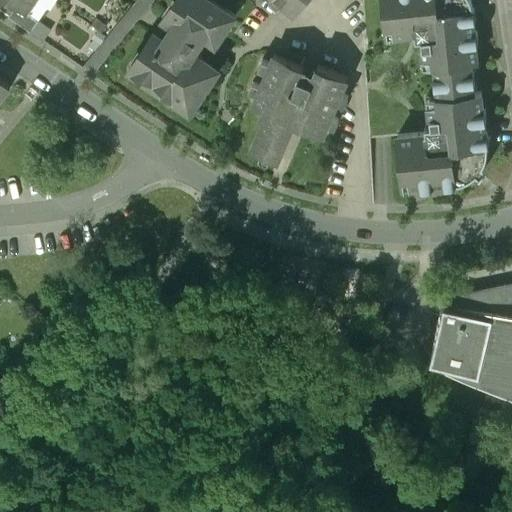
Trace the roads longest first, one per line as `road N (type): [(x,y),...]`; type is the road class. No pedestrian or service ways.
road 1 (residential): [(152,154),(215,196),(323,227),(411,238),(511,223)]
road 2 (residential): [(0,47),(152,154)]
road 3 (residential): [(0,217),(76,206),(124,186),(152,154)]
